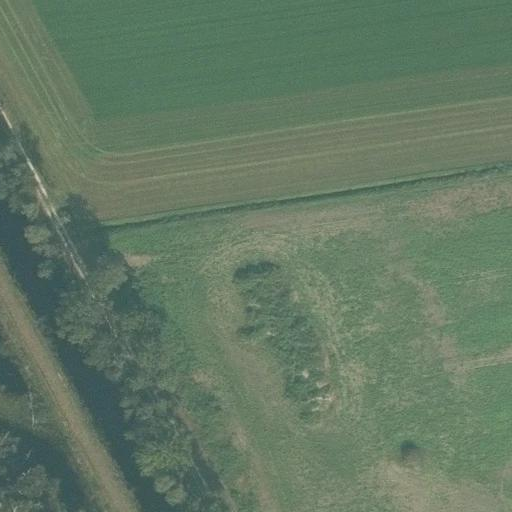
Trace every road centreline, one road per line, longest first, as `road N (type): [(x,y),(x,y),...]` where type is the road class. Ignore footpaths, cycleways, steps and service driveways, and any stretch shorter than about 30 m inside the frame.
road 1 (track): [(214,511),(0,116)]
road 2 (track): [(0,289),(120,511)]
